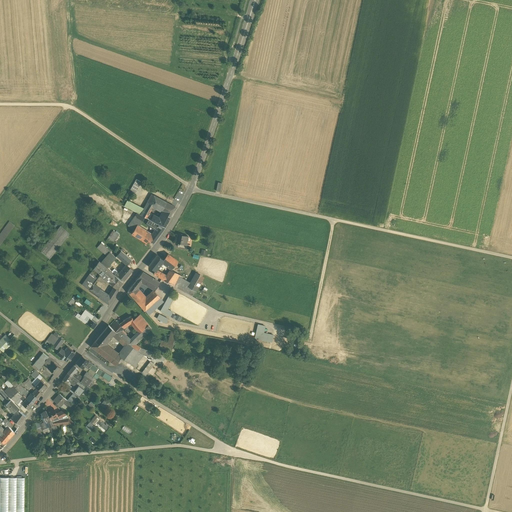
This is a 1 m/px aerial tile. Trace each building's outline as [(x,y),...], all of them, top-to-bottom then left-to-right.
[(134,179),(130,190),(136,193),(140,181),(134,179)] [(175,207),(152,194),(147,203),(145,206),(151,209),(153,206),(161,211),(162,212),(162,213),(170,217),(175,207)] [(137,205),(127,200),(124,206),(134,211),(137,205)] [(144,209),(137,205),(134,211),(137,213),(140,215),(144,209)] [(149,212),(144,209),(140,215),(145,217),(146,218),(149,213),(149,212)] [(140,215),(137,213),(128,226),(134,230),(137,225),(139,226),(145,217),(140,215)] [(170,217),(162,213),(159,218),(149,213),(147,218),(152,221),(158,224),(165,227),(170,217)] [(9,222),(0,234),(0,244),(14,226),(9,222)] [(165,227),(158,224),(156,227),(155,230),(160,235),(163,231),(165,227)] [(139,226),(137,225),(134,230),(131,234),(146,243),(148,240),(153,243),(157,238),(152,234),(152,233),(151,234),(150,234),(139,226)] [(69,234),(60,226),(41,250),(50,258),(69,234)] [(113,231),(106,241),(112,245),(119,235),(113,231)] [(188,236),(178,234),(176,243),(178,243),(186,245),(186,244),(188,236)] [(107,248),(101,243),(97,248),(103,253),(107,248)] [(131,260),(121,251),(116,256),(127,265),(131,260)] [(116,257),(110,252),(107,256),(101,263),(107,268),(110,264),(116,257)] [(177,262),(168,254),(163,260),(164,260),(162,262),(165,264),(172,269),(177,262)] [(163,260),(157,255),(151,262),(158,268),(160,265),(162,262),(164,260),(163,260)] [(114,275),(99,261),(82,285),(88,289),(109,304),(116,293),(113,290),(109,295),(99,288),(105,279),(108,282),(114,275)] [(158,268),(151,262),(148,266),(155,271),(155,270),(158,268)] [(117,271),(110,264),(107,268),(118,277),(118,276),(119,274),(117,272),(117,271)] [(133,270),(127,265),(124,269),(130,273),(133,270)] [(119,274),(118,276),(124,281),(130,273),(124,269),(119,274)] [(166,277),(155,270),(155,271),(153,274),(164,280),(166,277)] [(166,277),(164,280),(171,284),(177,275),(178,274),(171,270),(166,277)] [(152,278),(142,272),(135,281),(139,284),(141,281),(148,285),(152,278)] [(190,283),(188,287),(195,291),(204,277),(196,273),(190,283)] [(123,283),(114,275),(108,282),(114,287),(117,289),(123,283)] [(190,283),(177,275),(171,284),(185,292),(188,287),(190,283)] [(160,282),(152,278),(148,285),(153,288),(156,288),(160,282)] [(137,288),(133,284),(127,292),(145,311),(150,306),(159,298),(160,297),(154,291),(146,299),(137,288)] [(188,287),(185,292),(192,296),(195,291),(188,287)] [(159,311),(169,316),(172,311),(167,309),(174,294),(169,291),(159,311)] [(159,298),(150,306),(154,310),(162,301),(159,298)] [(107,308),(102,304),(100,306),(99,308),(100,310),(99,311),(101,311),(99,314),(102,316),(107,308)] [(93,316),(86,311),(81,317),(79,320),(81,321),(83,319),(86,316),(87,315),(91,319),(93,316)] [(166,322),(168,319),(159,314),(157,317),(166,322)] [(179,322),(181,317),(176,314),(175,316),(171,314),(170,317),(179,322)] [(131,316),(123,321),(126,324),(130,322),(139,331),(131,338),(133,340),(136,343),(151,328),(140,315),(134,319),(135,319),(133,320),(131,317),(131,316)] [(96,324),(91,320),(89,323),(87,325),(92,330),(96,324)] [(119,324),(116,321),(111,327),(115,331),(118,334),(118,333),(119,332),(123,327),(119,324)] [(108,325),(100,335),(107,341),(113,334),(115,331),(111,327),(108,325)] [(254,338),(271,342),(273,335),(264,333),(265,327),(257,325),(254,338)] [(168,342),(166,348),(172,350),(178,331),(172,330),(168,342)] [(132,341),(123,333),(122,334),(119,332),(118,333),(119,334),(129,344),(132,341)] [(131,359),(138,351),(129,344),(119,334),(116,337),(123,344),(125,347),(119,355),(105,344),(97,338),(95,341),(91,346),(116,365),(121,357),(135,368),(138,364),(136,363),(131,359)] [(0,340),(0,348),(3,352),(12,343),(9,341),(10,340),(6,335),(0,340)] [(10,340),(9,341),(12,343),(12,344),(18,338),(14,335),(10,340)] [(54,340),(51,344),(57,349),(63,340),(57,335),(54,340)] [(107,341),(100,335),(97,338),(105,344),(107,341)] [(140,347),(135,344),(132,341),(129,344),(138,351),(140,347)] [(65,352),(61,349),(57,354),(61,358),(63,356),(63,357),(64,355),(70,359),(75,353),(68,347),(67,348),(69,348),(65,352)] [(167,356),(140,348),(138,351),(131,359),(136,363),(143,354),(153,358),(150,361),(154,364),(156,362),(161,365),(167,356)] [(39,350),(33,357),(37,361),(43,353),(39,350)] [(48,357),(43,353),(37,361),(34,364),(39,369),(48,358),(48,357)] [(235,358),(223,354),(219,367),(230,371),(235,358)] [(92,364),(82,356),(76,363),(83,368),(84,366),(88,369),(89,368),(92,364)] [(150,361),(142,373),(145,375),(154,364),(150,361)] [(51,365),(49,368),(55,374),(60,367),(54,362),(51,365)] [(83,368),(76,363),(74,365),(78,368),(78,370),(79,372),(83,368)] [(98,369),(92,364),(89,368),(96,373),(98,369)] [(78,368),(74,365),(67,373),(68,373),(71,375),(75,378),(77,375),(79,372),(78,370),(78,368)] [(93,376),(93,377),(97,379),(100,375),(102,371),(98,369),(96,373),(93,376)] [(112,377),(102,371),(100,375),(109,381),(112,377)] [(86,372),(84,375),(91,380),(93,377),(93,376),(86,372)] [(81,383),(68,374),(61,382),(69,389),(71,386),(69,385),(72,381),(78,386),(81,383)] [(82,378),(77,375),(75,378),(78,380),(81,382),(89,388),(91,385),(82,378)] [(91,380),(84,375),(82,378),(91,385),(93,382),(91,380)] [(35,379),(32,382),(34,385),(35,386),(40,380),(37,377),(35,379)] [(47,386),(41,380),(40,380),(35,386),(42,392),(47,386)] [(81,383),(78,386),(78,387),(78,388),(75,392),(77,395),(83,387),(84,385),(81,383)] [(21,395),(18,391),(14,386),(11,389),(6,393),(15,402),(20,397),(22,395),(21,395)] [(27,392),(23,388),(19,392),(22,395),(27,399),(30,396),(26,393),(27,392)] [(33,395),(32,394),(30,396),(27,399),(33,404),(40,395),(37,392),(34,395),(34,394),(33,395)] [(71,405),(60,394),(54,400),(57,403),(60,406),(61,406),(64,403),(69,407),(71,405)] [(33,404),(27,399),(24,403),(23,405),(28,409),(33,404)] [(20,410),(10,400),(5,404),(15,414),(18,411),(19,411),(20,410)] [(53,408),(46,412),(51,419),(52,418),(57,415),(56,414),(54,410),(53,408)] [(19,411),(18,411),(15,414),(12,419),(14,420),(20,425),(26,416),(19,411)] [(46,412),(46,411),(41,414),(43,416),(41,417),(42,419),(44,418),(46,422),(47,421),(49,427),(53,426),(51,419),(46,412)] [(95,425),(100,419),(95,415),(90,421),(95,425)] [(5,424),(1,419),(0,420),(0,421),(7,429),(9,427),(5,424)] [(14,433),(9,427),(7,429),(4,433),(9,438),(14,433)] [(4,433),(0,436),(0,440),(4,444),(9,438),(4,433)] [(23,511),(24,478),(0,478),(0,489),(0,511),(23,511)]
